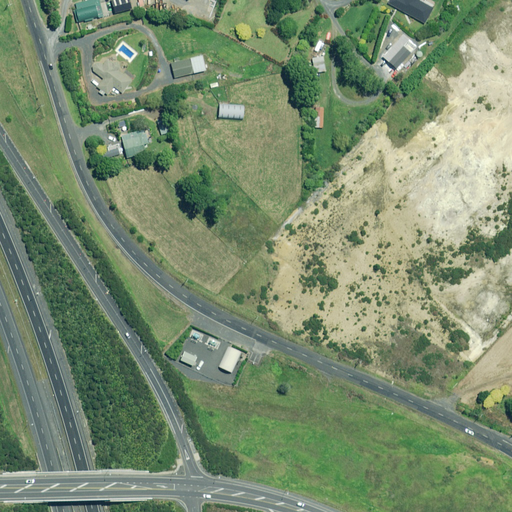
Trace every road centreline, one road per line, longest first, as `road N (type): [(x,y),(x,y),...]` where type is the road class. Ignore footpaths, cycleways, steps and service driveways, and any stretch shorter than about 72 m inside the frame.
road 1 (unclassified): [(511,450),(214,313),(147,265),(84,177),(27,0)]
road 2 (motorway): [(0,139),(135,342),(195,488)]
road 3 (motorway): [(0,227),(33,306),(94,511)]
road 4 (motorway): [(62,511),(0,299)]
road 5 (secondary): [(0,489),(195,488)]
